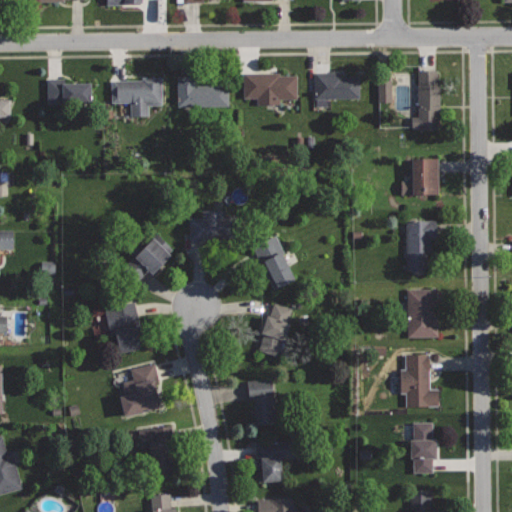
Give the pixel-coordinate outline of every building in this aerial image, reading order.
[(437,70),(418,70),(418,116),(411,116),(411,126),(419,126),(420,128),(438,128),(438,109),(440,109),(440,84),(437,84),(437,70)] [(279,71),(244,72),(244,95),(257,95),(257,104),(279,103),(279,98),(296,97),(296,73),(279,73),(279,71)] [(342,71),(315,71),(316,106),(329,106),(329,97),(360,97),(359,76),(343,76),(342,71)] [(227,84),(195,84),(195,74),(177,75),(178,104),(227,103),(227,84)] [(162,76),(142,76),(142,80),(111,80),(111,102),(130,102),(130,115),(146,114),(146,102),(162,102),(162,76)] [(90,82),(67,82),(67,77),(46,77),(47,103),(91,101),(90,82)] [(388,79),(375,79),(375,101),(389,101),(388,79)] [(0,116),(10,116),(10,98),(0,98),(0,116)] [(439,157),(409,157),(409,192),(439,192),(439,157)] [(224,209),(202,209),(202,216),(189,216),(189,241),(242,240),(242,213),(225,213),(224,209)] [(437,219),(407,220),(408,268),(427,268),(426,251),(431,251),(431,237),(437,237),(437,219)] [(12,229),(0,229),(0,248),(13,248),(12,229)] [(274,231),(250,242),(273,288),(293,278),(281,252),(284,251),(274,231)] [(158,233),(139,252),(134,247),(118,265),(135,280),(147,268),(152,273),(175,249),(158,233)] [(437,287),(406,288),(407,335),(438,335),(437,316),(434,316),(434,304),(437,304),(437,287)] [(133,300),(103,307),(109,333),(114,331),(119,351),(144,345),(133,300)] [(291,307),(277,355),(257,349),(262,333),(259,332),(265,312),(270,314),(274,302),(291,307)] [(429,352),(405,352),(405,368),(400,369),(400,392),(405,392),(405,405),(438,405),(438,387),(429,387),(429,352)] [(154,362),(131,368),(134,378),(122,381),(125,395),(120,396),(125,414),(159,406),(155,388),(160,386),(154,362)] [(272,378),(244,382),(246,398),(253,397),(256,423),(276,421),(272,378)] [(431,422),(413,422),(413,439),(410,439),(410,457),(414,457),(414,470),(431,470),(431,422)] [(173,423),(136,428),(139,450),(149,449),(152,474),(174,471),(170,446),(176,445),(173,423)] [(2,434),(0,434),(0,492),(22,487),(12,449),(7,451),(2,434)] [(294,439),(255,442),(257,468),(261,467),(262,480),(282,478),(280,457),(295,456),(294,439)] [(432,489),(409,489),(409,511),(435,511),(435,507),(432,507),(432,489)] [(170,492),(151,494),(152,511),(175,511),(175,506),(171,506),(170,492)] [(297,511),(297,495),(254,498),(254,511),(297,511)]
